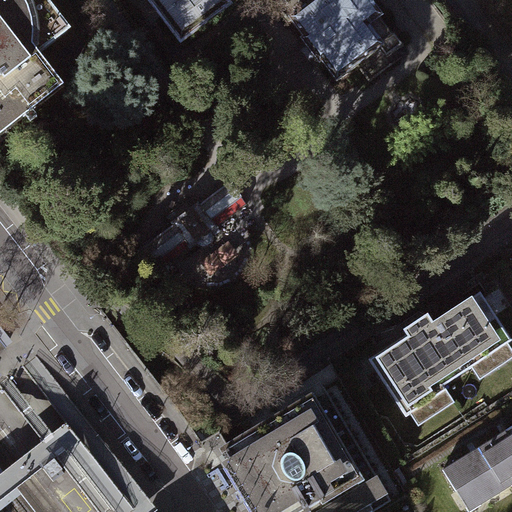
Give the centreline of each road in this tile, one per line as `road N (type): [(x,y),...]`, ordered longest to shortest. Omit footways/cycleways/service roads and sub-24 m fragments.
road 1 (residential): [(37,298),(69,275),(211,385),(233,399),(254,396),(511,224)]
road 2 (residential): [(37,298),(203,511)]
